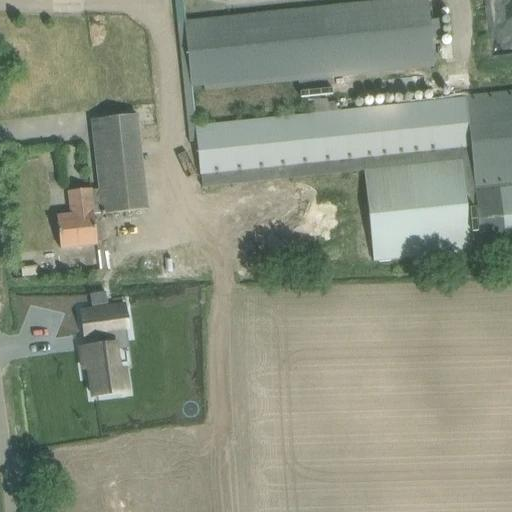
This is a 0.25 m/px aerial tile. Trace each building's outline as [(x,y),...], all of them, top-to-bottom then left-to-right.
[(190,22),(186,22),(192,85),(204,84),(205,92),(299,82),(301,98),(333,95),(331,78),(435,67),(434,61),(432,39),(440,38),(438,22),(430,23),(427,0),(403,0),(214,19),(194,22),(194,20),(190,20),(190,22)] [(315,112),(195,125),(201,180),(202,189),(364,171),(374,262),(481,250),(511,246),(511,92),(466,97),(436,99),(337,110),(337,103),(327,104),(327,100),(314,101),(315,112)] [(71,215),(57,217),(60,249),(97,245),(94,214),(102,213),(102,215),(148,210),(137,115),(91,120),(99,190),(91,191),(91,189),(90,189),(69,191),(71,215)] [(107,304),(105,293),(89,295),(91,307),(107,304)] [(111,339),(70,345),(72,366),(78,365),(82,394),(123,388),(119,364),(115,365),(111,339)] [(183,511),(176,438),(125,443),(132,511),(183,511)]
